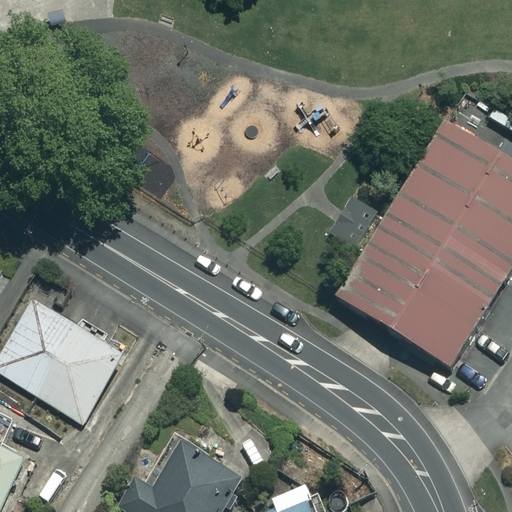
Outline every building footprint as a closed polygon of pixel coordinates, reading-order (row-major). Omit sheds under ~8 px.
[(511,167),(451,132),(345,310),(461,379),(511,292),(511,167)] [(383,218),(355,200),(344,218),(331,238),(359,256),(383,218)] [(121,359),(31,306),(0,357),(0,377),(82,426),(121,359)] [(511,371),(497,394),(511,404),(511,371)] [(0,511),(21,463),(0,453),(0,449),(11,423),(0,418),(0,511)] [(222,511),(239,485),(179,449),(154,490),(138,481),(119,511),(222,511)] [(311,511),(302,489),(270,502),(273,511),(311,511)]
